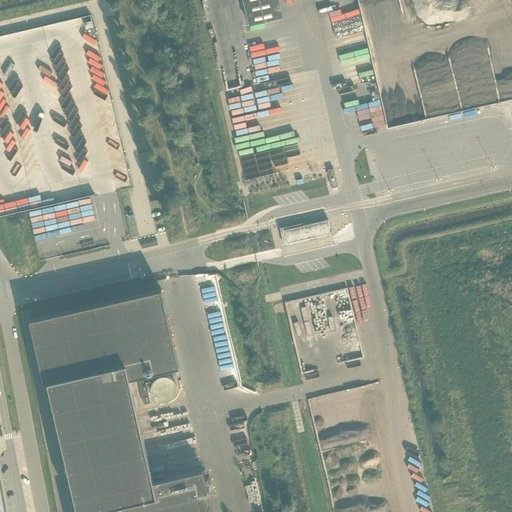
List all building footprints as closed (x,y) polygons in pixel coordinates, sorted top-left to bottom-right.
[(243,0),(249,24),(280,17),(275,0),(243,0)] [(250,47),(259,82),(295,73),(292,62),(284,64),(283,60),(277,61),(276,55),(268,57),(267,53),(258,55),(255,46),(250,47)] [(0,155),(30,159),(31,158),(43,125),(39,124),(37,129),(31,116),(29,117),(20,99),(24,99),(18,88),(9,87),(6,122),(5,123),(5,130),(0,129),(0,155)] [(250,90),(226,95),(233,138),(239,137),(238,133),(241,133),(240,130),(252,128),(251,124),(256,123),(250,90)] [(334,169),(328,170),(332,188),(338,186),(334,169)] [(12,206),(2,206),(1,210),(0,210),(0,213),(11,214),(12,206)] [(328,219),(284,229),(287,242),(331,232),(328,219)] [(162,290),(30,320),(74,511),(212,511),(203,470),(150,482),(126,380),(180,368),(162,290)] [(146,381),(139,383),(144,404),(151,403),(146,381)] [(333,404),(336,403),(334,393),(310,399),(314,417),(335,412),(333,404)]
